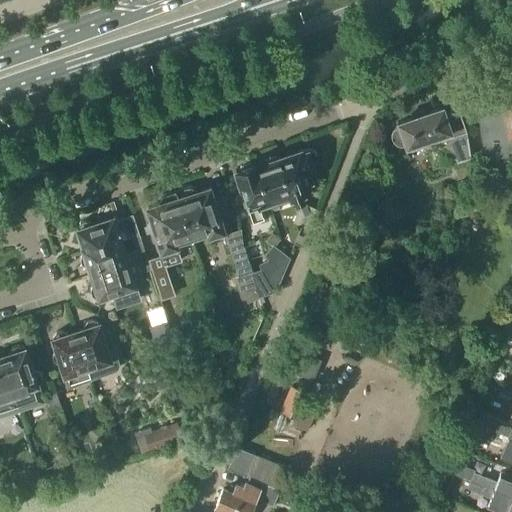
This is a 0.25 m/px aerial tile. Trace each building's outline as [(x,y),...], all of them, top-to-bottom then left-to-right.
[(511,91),(505,93),(505,97),(501,98),(502,99),(476,103),(485,159),(508,155),(505,137),(506,136),(507,138),(511,136),(511,91)] [(449,155),(449,158),(455,158),(457,162),(470,157),(466,131),(458,109),(445,114),(442,106),(396,121),(398,124),(396,125),(395,126),(394,127),(392,129),(392,130),(391,132),(391,134),(391,135),(391,137),(392,139),(393,141),(394,142),(396,143),(397,144),(399,144),(401,145),(403,145),(404,144),(406,149),(431,140),(433,139),(434,143),(438,142),(439,145),(442,146),(445,147),(447,149),(448,152),(449,155)] [(301,153),(300,151),(278,158),(292,199),(306,195),(303,185),(313,182),(309,170),(313,169),(312,166),(313,166),(314,165),(316,164),(316,162),(317,161),(317,159),(317,158),(317,156),(316,155),(315,153),(314,152),(313,152),(311,151),(310,151),(308,151),(307,151),(301,153)] [(292,199),(278,158),(257,165),(271,203),(288,197),(289,200),(292,199)] [(478,162),(477,160),(454,168),(458,179),(473,173),(478,162)] [(252,222),(264,218),(262,214),(273,211),(271,203),(257,165),(236,172),(241,188),(252,222)] [(235,267),(238,275),(233,277),(242,303),(259,298),(258,296),(257,296),(250,272),(251,272),(248,262),(249,262),(241,238),(241,228),(223,234),(223,233),(224,233),(218,214),(221,208),(219,203),(213,199),(209,187),(194,191),(193,187),(189,185),(176,190),(192,242),(205,237),(206,239),(209,238),(210,242),(223,237),(225,246),(227,245),(234,267),(235,267)] [(155,234),(161,253),(163,253),(164,257),(177,253),(175,249),(179,248),(179,246),(192,242),(176,190),(161,194),(159,199),(160,202),(146,207),(150,220),(147,226),(149,231),(155,234)] [(299,205),(294,207),(296,213),(306,217),(309,209),(299,205)] [(294,207),(296,214),(293,222),(302,225),(306,217),(296,213),(294,207)] [(77,226),(78,228),(76,229),(83,252),(119,240),(133,235),(138,234),(132,215),(118,219),(115,217),(113,218),(112,216),(90,224),(90,222),(85,220),(80,222),(77,226)] [(267,259),(258,264),(260,269),(275,291),(282,274),(267,255),(273,245),(279,239),(271,232),(265,240),(271,245),(264,254),(267,259)] [(81,263),(85,266),(88,266),(91,276),(146,258),(138,234),(133,235),(137,249),(130,252),(130,253),(124,254),(119,240),(83,252),(84,253),(81,254),(79,259),(81,263)] [(445,237),(433,267),(442,271),(454,241),(445,237)] [(289,258),(273,245),(267,255),(282,274),(289,258)] [(91,285),(89,290),(91,295),(96,299),(98,298),(98,299),(121,291),(122,292),(123,295),(126,296),(128,296),(130,296),(133,294),(134,292),(135,290),(135,288),(134,286),(137,285),(133,274),(140,272),(140,273),(150,270),(146,258),(91,276),(93,284),(91,285)] [(151,267),(164,311),(179,306),(165,263),(151,267)] [(260,269),(251,272),(250,272),(257,296),(258,296),(275,291),(260,269)] [(103,322),(98,323),(97,324),(97,321),(91,320),(86,321),(83,326),(84,328),(75,331),(92,381),(91,379),(116,370),(118,369),(119,366),(120,363),(109,330),(103,322)] [(375,333),(350,322),(340,343),(365,354),(375,333)] [(92,381),(75,331),(66,334),(65,332),(61,330),(55,332),(52,336),(53,338),(51,339),(56,352),(53,352),(53,353),(52,355),(52,357),(52,359),(54,361),(56,362),(59,363),(64,377),(67,389),(92,381)] [(9,351),(9,353),(1,356),(20,411),(45,403),(42,397),(38,383),(40,382),(41,380),(42,377),(41,375),(39,372),(37,371),(34,371),(32,372),(24,348),(23,348),(22,346),(17,345),(12,347),(9,351)] [(0,417),(20,411),(1,356),(0,356),(0,417)] [(166,387),(174,412),(187,408),(178,383),(166,387)] [(294,417),(291,424),(307,431),(319,403),(304,396),(306,393),(290,386),(279,411),(294,417)] [(500,386),(496,395),(507,400),(511,391),(500,386)] [(152,431),(151,427),(134,433),(141,453),(149,450),(182,438),(176,422),(152,431)] [(511,429),(503,425),(500,433),(511,438),(511,437),(511,429)] [(508,446),(511,438),(500,433),(497,441),(508,446)] [(282,466),(236,447),(227,468),(274,486),(282,466)] [(463,477),(465,478),(466,477),(511,497),(511,474),(500,470),(496,481),(484,476),(473,472),(472,474),(465,471),(463,477)] [(489,497),(485,507),(498,511),(511,511),(511,497),(466,477),(465,478),(462,485),(467,487),(467,488),(489,497)] [(254,511),(257,505),(253,503),(259,489),(245,483),(243,489),(235,485),(232,493),(223,489),(215,506),(222,509),(220,511),(254,511)]
